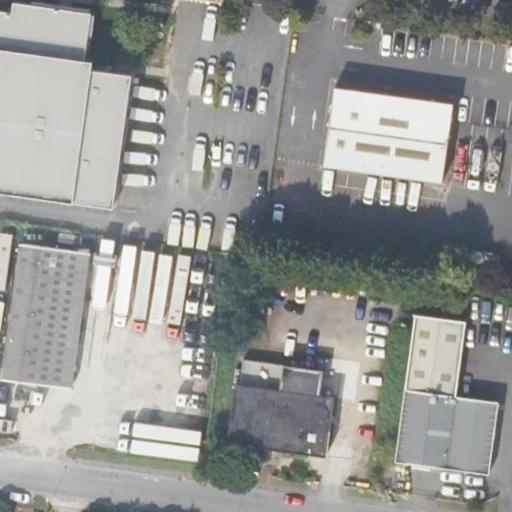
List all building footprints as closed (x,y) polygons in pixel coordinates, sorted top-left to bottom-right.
[(0,195),(80,206),(99,63),(97,63),(103,16),(29,6),(27,16),(0,12),(0,195)] [(107,64),(99,63),(80,206),(128,212),(146,78),(106,72),(107,64)] [(452,102),(332,87),(322,169),(440,185),(452,102)] [(110,250),(40,242),(19,377),(90,387),(110,250)] [(477,326),(424,317),(402,464),(495,478),(506,405),(465,399),(477,326)] [(345,396),(248,383),(238,443),(336,457),(345,396)]
